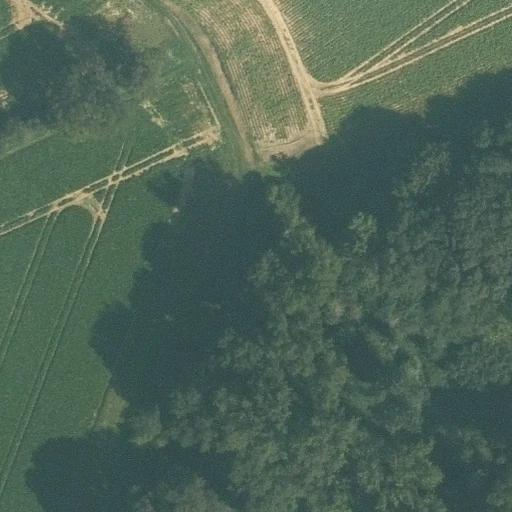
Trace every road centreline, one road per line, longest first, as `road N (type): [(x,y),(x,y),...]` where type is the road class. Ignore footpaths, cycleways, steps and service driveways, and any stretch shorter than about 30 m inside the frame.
road 1 (track): [(253,170),(211,276),(134,408),(114,511)]
road 2 (track): [(253,170),(287,185),(316,181),(511,92)]
road 3 (track): [(208,55),(0,152)]
road 4 (track): [(156,0),(208,55),(252,149),(253,170)]
